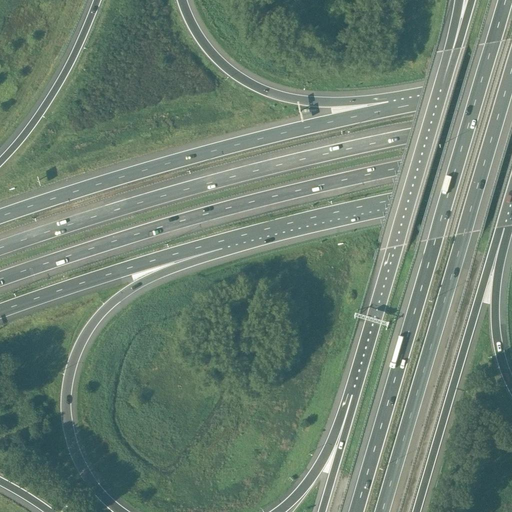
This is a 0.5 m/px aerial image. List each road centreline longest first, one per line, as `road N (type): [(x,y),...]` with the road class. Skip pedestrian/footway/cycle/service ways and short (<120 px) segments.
road 1 (motorway): [(505,0),(355,511)]
road 2 (motorway): [(511,118),(334,151),(0,250)]
road 3 (motorway): [(0,280),(254,201),(511,148)]
road 4 (motorway): [(382,511),(511,69)]
road 5 (motorway): [(389,109),(202,154),(0,217)]
road 6 (motorway): [(452,49),(343,422)]
road 7 (motorway): [(121,511),(96,490),(72,442),(66,391),(73,357),(120,295),(219,241)]
road 8 (motorway): [(219,241),(511,178)]
road 9 (motorway): [(416,511),(501,234)]
road 10 (motorway): [(389,109),(284,97),(244,80),(199,38),(182,0)]
road 11 (motorway): [(0,311),(219,241)]
road 12 (motorway): [(98,0),(54,91),(0,161)]
road 13 (motorway): [(511,383),(494,310),(501,234)]
road 14 (motorway): [(511,86),(389,109)]
